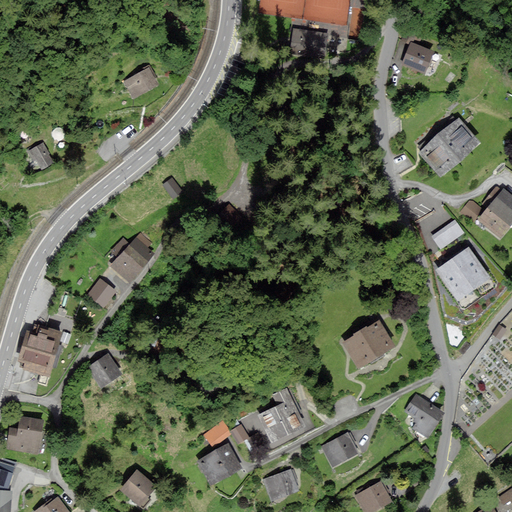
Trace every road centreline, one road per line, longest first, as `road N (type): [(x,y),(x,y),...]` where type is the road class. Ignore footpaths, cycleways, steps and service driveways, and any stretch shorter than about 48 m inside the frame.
road 1 (track): [(48,402),(175,223),(234,187),(281,69),(340,60),(392,26)]
road 2 (secondary): [(229,0),(223,45),(197,98),(69,219),(36,264),(0,375)]
road 3 (residential): [(394,0),(379,95),(384,161),(448,372)]
road 4 (residential): [(263,461),(448,372)]
road 5 (residential): [(92,511),(56,472),(54,408),(0,394)]
road 6 (residential): [(448,372),(442,456),(422,511)]
